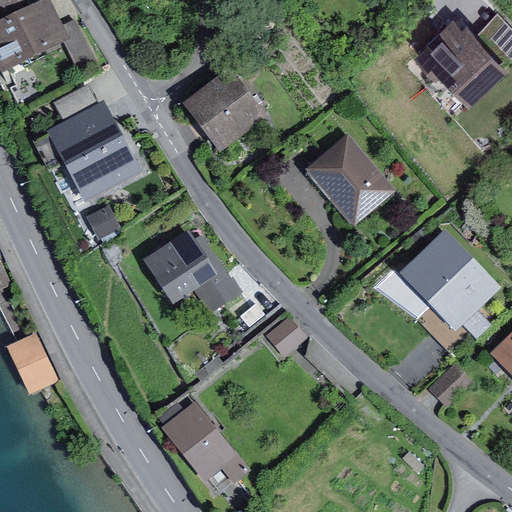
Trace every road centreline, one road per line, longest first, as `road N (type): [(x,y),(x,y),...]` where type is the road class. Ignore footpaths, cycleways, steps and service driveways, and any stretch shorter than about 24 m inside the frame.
road 1 (residential): [(148,106),(212,209),(270,278),(333,343),(511,489)]
road 2 (secondary): [(181,511),(97,374),(0,177)]
road 3 (residential): [(211,0),(199,61),(148,106)]
road 4 (residential): [(83,0),(148,106)]
